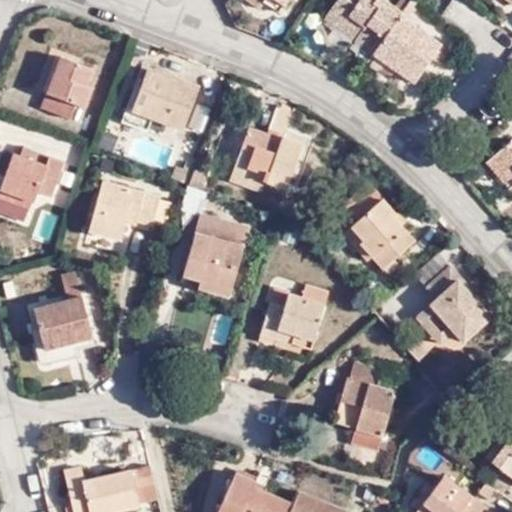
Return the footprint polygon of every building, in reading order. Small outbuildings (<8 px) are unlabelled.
[(401,14),(403,10),(387,0),(336,0),(330,10),(361,29),(357,36),(379,50),(380,49),(401,14)] [(418,0),(409,0),(403,10),(409,15),(418,0)] [(361,29),(330,10),(327,16),(357,36),(361,29)] [(450,46),(401,14),(380,49),(400,63),(420,76),(435,53),(444,57),(450,46)] [(54,86),(68,51),(62,49),(48,84),(54,86)] [(379,50),(374,58),(394,72),(400,63),(380,49),(379,50)] [(98,62),(68,51),(54,86),(49,101),(76,113),(83,97),(91,101),(98,81),(92,79),(94,74),(98,62)] [(136,101),(156,109),(186,122),(201,82),(151,63),(136,101)] [(149,124),(156,109),(136,101),(131,99),(124,114),(149,124)] [(267,167),(264,174),(288,182),(304,140),(283,132),(285,128),(270,123),(268,126),(252,120),(239,156),(267,167)] [(511,143),(498,156),(511,172),(511,143)] [(23,146),(21,154),(45,163),(49,155),(23,146)] [(45,163),(21,154),(12,151),(0,185),(0,187),(34,200),(38,190),(52,194),(64,162),(49,155),(45,163)] [(236,164),(264,174),(267,167),(239,156),(236,164)] [(156,218),(163,196),(163,194),(106,176),(91,226),(123,236),(128,219),(130,213),(142,217),(154,221),(156,218)] [(34,200),(0,187),(0,195),(32,207),(34,200)] [(207,192),(193,188),(184,217),(199,221),(207,192)] [(385,194),(355,220),(366,234),(358,241),(372,257),(377,253),(391,268),(400,260),(396,256),(418,237),(395,210),(397,209),(385,194)] [(176,200),(163,196),(156,218),(170,222),(176,200)] [(47,244),(59,216),(44,209),(32,237),(47,244)] [(130,213),(128,219),(141,223),(142,217),(130,213)] [(366,234),(355,220),(347,227),(358,241),(366,234)] [(210,256),(240,265),(247,243),(199,228),(187,268),(204,274),(210,256)] [(231,292),(240,265),(210,256),(204,274),(201,282),(231,292)] [(425,310),(441,328),(451,319),(468,336),(496,311),(479,291),(468,300),(456,286),(467,277),(454,264),(431,285),(441,297),(425,310)] [(77,265),(62,268),(69,292),(38,299),(49,347),(95,337),(77,265)] [(303,295),(290,291),(286,303),(272,299),(259,339),(272,343),(274,336),(278,337),(281,326),(315,336),(330,289),(307,281),(303,295)] [(286,303),(290,291),(276,286),(272,299),(286,303)] [(365,305),(355,313),(361,320),(371,312),(365,305)] [(437,331),(441,328),(425,310),(421,314),(432,326),(437,331)] [(311,346),(315,336),(281,326),(278,337),(311,346)] [(359,424),(385,432),(389,416),(400,419),(403,406),(394,403),(401,378),(385,373),(387,365),(360,357),(354,374),(352,373),(338,417),(359,424)] [(511,421),(487,454),(511,473),(511,421)] [(333,424),(332,440),(350,440),(350,424),(333,424)] [(383,442),(385,432),(359,424),(357,433),(383,442)] [(164,495),(156,463),(136,468),(135,467),(90,478),(86,464),(68,469),(79,511),(87,511),(99,509),(100,511),(104,511),(146,502),(144,499),(164,495)] [(346,511),(348,509),(299,488),(293,500),(258,486),(260,482),(239,472),(222,511),(346,511)] [(486,511),(489,508),(446,473),(434,489),(427,484),(412,504),(419,509),(425,501),(439,511),(486,511)] [(439,511),(425,501),(419,509),(417,511),(418,511),(439,511)]
